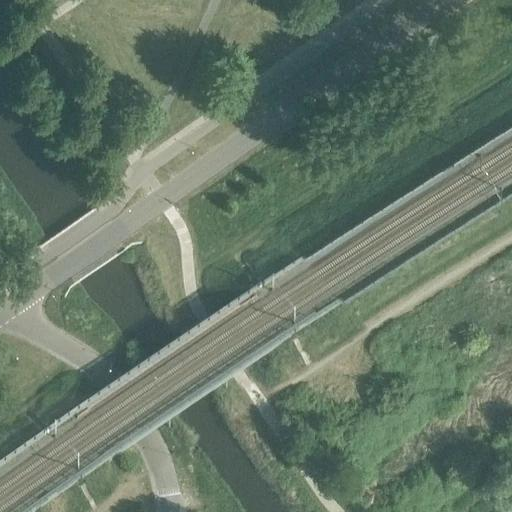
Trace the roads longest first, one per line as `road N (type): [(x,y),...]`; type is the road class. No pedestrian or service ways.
road 1 (tertiary): [(7,309),(444,0)]
road 2 (unclassified): [(170,511),(151,432),(115,382),(7,309)]
